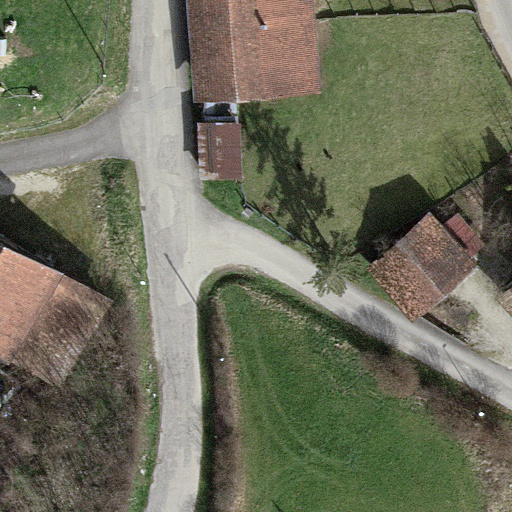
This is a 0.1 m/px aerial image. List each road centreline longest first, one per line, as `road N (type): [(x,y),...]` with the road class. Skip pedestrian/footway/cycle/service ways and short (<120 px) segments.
road 1 (residential): [(511,394),(255,249),(165,229)]
road 2 (residential): [(165,229),(183,412),(168,511)]
road 3 (residential): [(157,0),(152,63),(165,229)]
